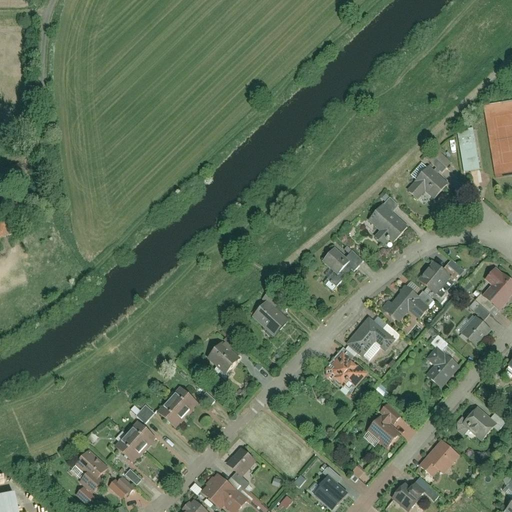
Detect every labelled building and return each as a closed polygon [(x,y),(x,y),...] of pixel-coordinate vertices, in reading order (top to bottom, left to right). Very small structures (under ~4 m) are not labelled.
[(462,174),(477,172),(473,132),(459,134),(462,174)] [(445,144),(447,159),(457,158),(455,142),(445,144)] [(426,160),(440,176),(450,167),(436,151),(426,160)] [(422,204),(425,200),(429,203),(443,185),(422,169),(408,186),(411,189),(408,194),(422,204)] [(0,196),(16,192),(10,170),(0,173),(0,196)] [(396,206),(384,197),(379,204),(390,213),(396,206)] [(381,250),(388,242),(390,245),(404,229),(381,209),(367,225),(376,233),(370,240),(381,250)] [(0,218),(0,242),(12,240),(5,217),(0,218)] [(325,276),(337,288),(361,264),(350,252),(342,260),(332,249),(319,261),(329,272),(325,276)] [(465,271),(442,256),(437,264),(459,279),(465,271)] [(432,263),(423,276),(443,288),(451,275),(432,263)] [(504,279),(499,275),(493,271),(483,283),(488,288),(480,298),(498,313),(511,296),(511,286),(504,279)] [(419,323),(429,311),(402,287),(381,311),(399,326),(409,314),(419,323)] [(281,304),(271,294),(263,301),(273,311),(281,304)] [(249,314),(271,337),(284,324),(262,302),(249,314)] [(392,342),(380,333),(381,331),(367,319),(345,345),(360,357),(371,344),(382,354),(392,342)] [(458,336),(474,350),(489,333),(473,319),(458,336)] [(206,358),(221,375),(234,364),(218,346),(206,358)] [(457,357),(447,348),(443,353),(454,362),(457,357)] [(423,365),(431,372),(425,379),(438,392),(458,370),(444,357),(442,360),(435,352),(423,365)] [(338,355),(323,373),(348,395),(363,377),(338,355)] [(157,416),(174,430),(195,406),(179,391),(157,416)] [(214,403),(204,394),(197,402),(207,411),(214,403)] [(133,416),(145,428),(155,418),(144,406),(133,416)] [(399,422),(387,409),(379,416),(391,429),(399,422)] [(472,412),(460,428),(480,444),(492,428),(472,412)] [(373,452),(379,447),(385,452),(398,439),(377,420),(364,434),(366,435),(361,440),(373,452)] [(116,453),(132,467),(154,442),(137,428),(116,453)] [(416,468),(431,481),(454,456),(439,442),(416,468)] [(239,453),(225,470),(240,481),(253,465),(239,453)] [(86,456),(72,471),(83,480),(78,485),(91,496),(98,488),(92,484),(103,471),(86,456)] [(327,480),(334,486),(340,481),(327,469),(322,475),(327,480)] [(355,469),(349,478),(356,483),(362,474),(355,469)] [(129,471),(123,479),(133,488),(140,480),(129,471)] [(115,479),(107,489),(122,501),(130,491),(115,479)] [(218,511),(221,508),(226,511),(240,511),(246,504),(215,480),(198,502),(211,511),(218,511)] [(311,496),(328,511),(330,511),(345,497),(334,486),(327,480),(311,496)] [(511,483),(509,481),(500,492),(511,500),(511,483)] [(273,482),(271,488),(279,490),(281,485),(273,482)] [(395,498),(391,502),(400,511),(411,511),(416,508),(413,505),(419,498),(410,489),(404,496),(400,492),(395,498)] [(0,511),(13,511),(9,491),(0,493),(0,511)] [(81,491),(74,499),(85,509),(92,501),(81,491)] [(285,496),(277,508),(282,511),(283,511),(291,501),(285,496)] [(254,502),(248,509),(252,511),(266,511),(267,511),(254,502)] [(511,511),(511,504),(510,503),(503,511),(511,511)]
